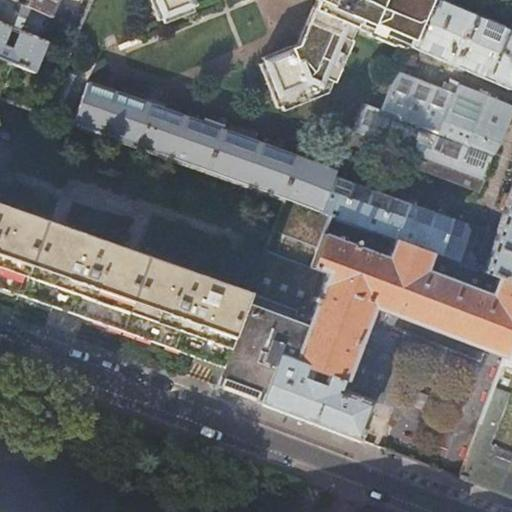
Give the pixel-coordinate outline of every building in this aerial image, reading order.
[(22,3),(13,0),(0,0),(0,22),(31,35),(41,12),(22,3)] [(55,0),(22,0),(22,3),(41,12),(49,16),(55,0)] [(188,0),(317,0),(298,45),(293,48),(294,50),(265,61),(282,105),(309,95),(311,100),(327,95),(355,28),(393,44),(395,41),(409,47),(429,0),(152,0),(161,18),(190,5),(188,0)] [(441,0),(429,0),(409,47),(511,90),(511,30),(506,28),(441,0)] [(50,43),(69,51),(78,29),(60,21),(50,43)] [(45,41),(31,35),(0,22),(0,58),(13,64),(33,72),(45,41)] [(0,58),(0,94),(13,64),(0,58)] [(398,73),(382,111),(363,104),(349,141),(479,190),(494,154),(496,155),(511,115),(511,105),(456,83),(456,82),(449,79),(444,91),(398,73)] [(73,125),(284,201),(321,214),(337,173),(88,84),(73,125)] [(337,173),(321,214),(330,217),(394,240),(481,271),(483,264),(475,262),(471,249),(462,246),(469,228),(465,221),(341,178),(343,170),(338,168),(337,173)] [(511,179),(507,193),(504,194),(500,205),(502,208),(483,264),(481,271),(511,281),(511,179)] [(284,201),(272,232),(318,250),(323,235),(330,217),(321,214),(284,201)] [(0,205),(0,281),(220,363),(247,293),(0,205)] [(511,281),(481,271),(394,240),(387,259),(323,235),(318,250),(310,269),(259,402),(283,411),(349,436),(357,439),(372,403),(340,391),(372,305),(503,355),(511,331),(511,281)] [(220,363),(212,384),(232,392),(259,402),(310,269),(264,250),(247,293),(220,363)] [(511,331),(503,355),(458,478),(496,492),(511,498),(511,331)]
